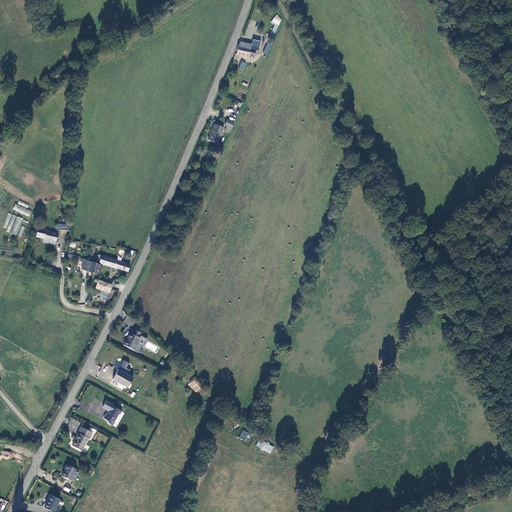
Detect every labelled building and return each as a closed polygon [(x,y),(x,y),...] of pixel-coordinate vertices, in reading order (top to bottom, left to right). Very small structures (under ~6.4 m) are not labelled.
[(275,15),(271,23),(275,25),(270,33),(274,35),(283,19),(275,15)] [(251,44),(239,42),(236,55),(254,58),(254,54),(258,55),(259,46),(261,42),(254,39),(251,44)] [(267,55),(272,44),(267,42),(263,53),(267,55)] [(232,128),(234,122),(227,119),(224,125),(232,128)] [(217,144),(224,127),(215,123),(207,140),(217,144)] [(29,216),(32,210),(15,204),(13,210),(29,216)] [(17,235),(23,218),(8,213),(3,227),(11,229),(9,233),(17,235)] [(56,244),(58,237),(44,234),(45,232),(37,230),(34,239),(43,241),(56,244)] [(118,262),(101,257),(100,260),(97,259),(96,263),(116,269),(118,262)] [(96,276),(100,265),(86,261),(82,271),(96,276)] [(122,270),(124,264),(118,262),(116,269),(122,270)] [(129,273),(131,266),(124,264),(122,270),(129,273)] [(96,289),(110,293),(112,286),(98,281),(96,289)] [(149,337),(133,328),(123,346),(134,352),(140,341),(145,344),(149,337)] [(131,362),(123,358),(111,381),(127,389),(133,379),(127,376),(130,370),(127,369),(131,362)] [(193,378),(188,385),(198,393),(204,386),(193,378)] [(123,412),(106,402),(102,408),(108,412),(103,420),(114,426),(123,412)] [(93,432),(81,426),(71,446),(82,452),(88,439),(90,440),(93,432)] [(246,441),(250,433),(243,430),(239,438),(246,441)] [(271,453),(274,446),(259,439),(255,447),(271,453)] [(78,469),(66,463),(59,476),(74,483),(79,473),(76,472),(78,469)] [(54,511),(60,500),(50,495),(43,508),(50,511),(54,511)]
